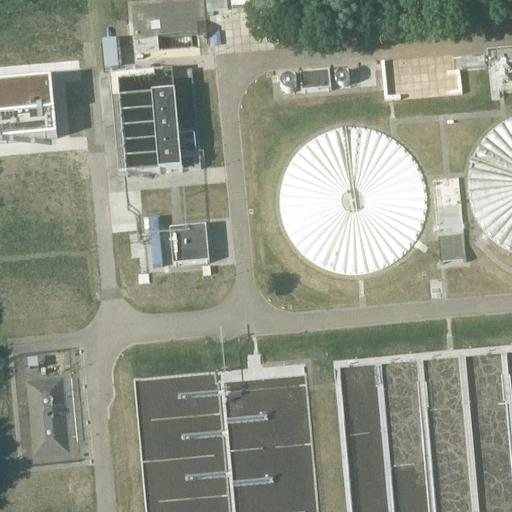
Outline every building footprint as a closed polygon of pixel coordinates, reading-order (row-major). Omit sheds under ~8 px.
[(204,0),(131,7),(135,40),(207,33),(204,0)] [(205,0),(207,13),(227,11),(226,0),(205,0)] [(511,52),(488,56),(492,102),(500,101),(500,95),(511,94),(511,52)] [(299,75),(301,95),(332,92),(330,72),(314,74),(299,75)] [(158,174),(181,172),(175,97),(151,98),(158,174)] [(460,183),(461,196),(464,206),(466,212),(471,222),(474,227),(481,236),(489,244),(498,250),(503,253),(511,256),(511,110),(503,114),(498,117),(489,123),(481,131),(477,136),(474,140),(468,150),(466,156),(462,167),(461,172),(460,183)] [(424,212),(426,201),(424,185),(422,174),(420,169),(414,159),(408,150),(404,146),(396,139),(387,133),(382,130),(371,126),(366,125),(355,124),(349,124),(344,124),(333,126),(322,129),(317,131),(308,137),(303,140),(295,148),(289,157),(283,166),(281,171),(278,182),(276,193),(276,198),(276,204),(278,215),(281,226),(283,231),(288,240),(295,249),(303,257),(308,260),(317,266),(322,268),(333,271),(344,273),(349,273),(355,273),(366,272),(376,269),(387,264),(391,261),(400,255),(408,247),(411,242),(414,238),(420,228),(422,223),(424,212)] [(433,182),(440,265),(466,263),(459,180),(433,182)] [(175,268),(209,265),(206,228),(171,231),(175,268)] [(343,511),(511,511),(511,346),(326,364),(343,511)]
